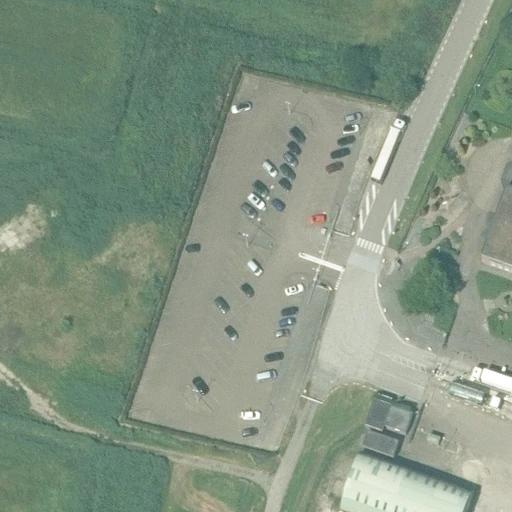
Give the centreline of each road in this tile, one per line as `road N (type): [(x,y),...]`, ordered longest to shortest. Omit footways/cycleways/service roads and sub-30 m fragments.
road 1 (unclassified): [(271,511),(369,241),(477,0)]
road 2 (unknown): [(336,331),(511,393)]
